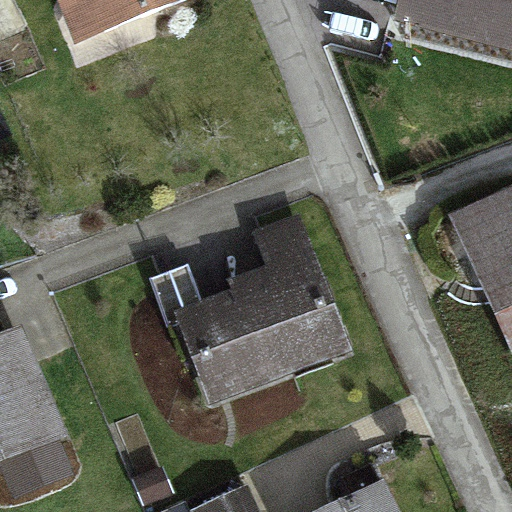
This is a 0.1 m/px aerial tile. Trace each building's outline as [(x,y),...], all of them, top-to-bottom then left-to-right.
[(175,0),(84,0),(66,7),(78,37),(175,0)] [(511,0),(401,0),(395,26),(511,54),(511,0)] [(511,197),(451,227),(511,354),(511,197)] [(175,331),(206,409),(345,354),(298,235),(259,250),(271,280),(232,296),(236,307),(175,331)] [(3,346),(0,347),(0,465),(41,451),(3,346)] [(247,511),(240,495),(203,511),(247,511)] [(378,511),(371,497),(341,511),(378,511)]
